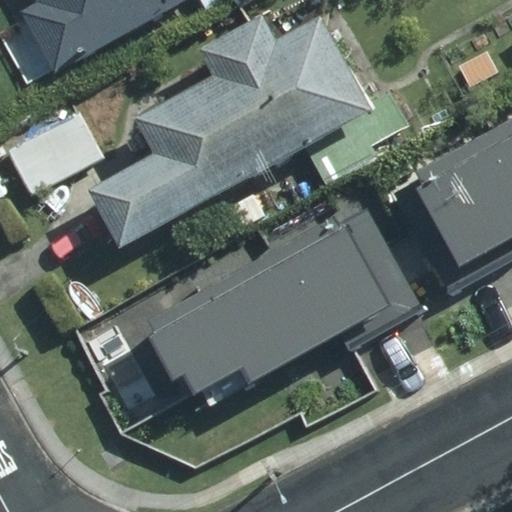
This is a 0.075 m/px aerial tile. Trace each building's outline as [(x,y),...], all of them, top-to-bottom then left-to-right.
[(37,12),(69,70),(194,0),(50,0),(53,3),(37,12)] [(113,194),(142,245),(390,107),(341,22),(297,46),(283,21),(225,54),(238,78),(159,121),(178,157),(113,194)] [(427,106),(438,127),(455,117),(444,96),(427,106)] [(88,113),(18,151),(42,195),(112,158),(88,113)] [(511,134),(406,193),(460,292),(511,263),(506,256),(511,252),(511,134)] [(409,150),(385,163),(398,184),(421,170),(409,150)] [(270,369),(276,381),(413,306),(370,228),(360,233),(354,223),(167,325),(197,379),(209,373),(221,395),(270,369)]
